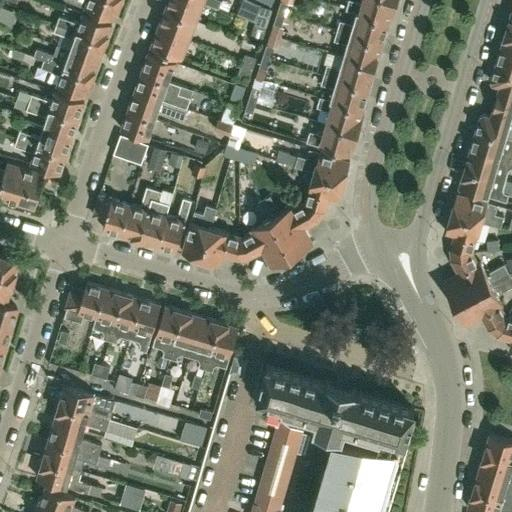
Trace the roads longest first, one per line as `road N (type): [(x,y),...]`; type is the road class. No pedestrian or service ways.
road 1 (residential): [(372,242),(268,296),(233,294),(66,245)]
road 2 (unclassified): [(402,267),(482,0)]
road 3 (residential): [(66,245),(143,0)]
road 4 (unclassified): [(419,0),(358,205),(372,242)]
road 5 (unclassified): [(434,511),(445,365),(402,267)]
road 6 (residential): [(0,450),(66,245)]
